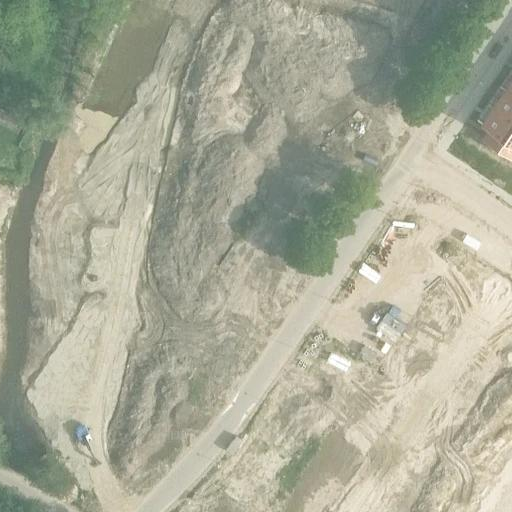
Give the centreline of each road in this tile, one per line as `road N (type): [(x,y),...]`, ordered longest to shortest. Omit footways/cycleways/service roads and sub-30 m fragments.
road 1 (residential): [(136,511),(238,411),(410,155)]
road 2 (residential): [(410,155),(511,5)]
road 3 (residential): [(511,224),(410,155)]
